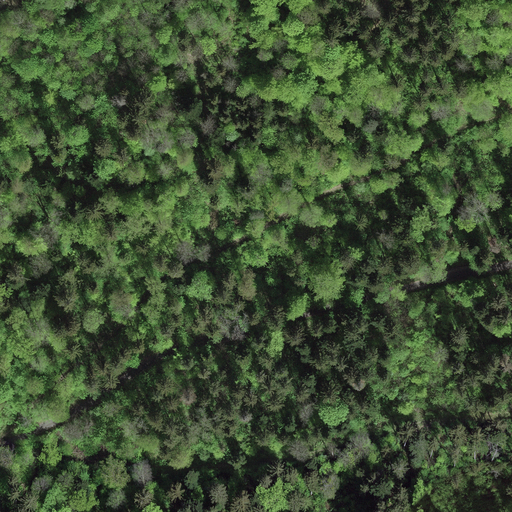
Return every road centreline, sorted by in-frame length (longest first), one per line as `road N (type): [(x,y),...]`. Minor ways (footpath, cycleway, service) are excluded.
road 1 (track): [(0,438),(129,312),(162,265),(233,244),(468,123),(511,112)]
road 2 (residential): [(511,258),(184,342),(0,443)]
road 3 (track): [(0,453),(210,468),(293,459),(458,415),(511,413)]
